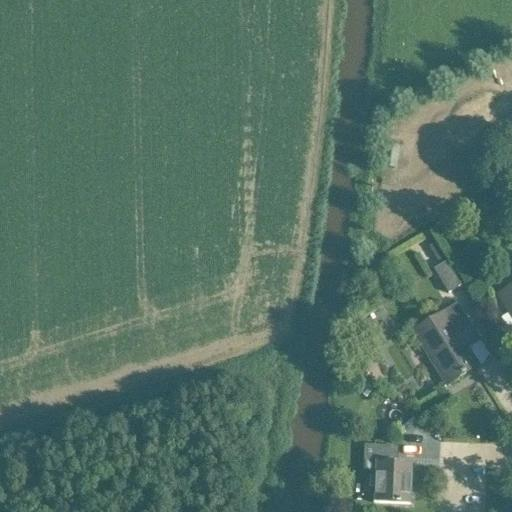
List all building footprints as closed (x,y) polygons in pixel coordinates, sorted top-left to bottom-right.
[(442,221),(436,225),(445,239),(451,235),(442,221)] [(437,243),(429,248),(438,263),(446,257),(437,243)] [(460,287),(445,263),(433,271),(448,295),(460,287)] [(511,288),(498,297),(511,318),(511,288)] [(478,342),(455,305),(412,332),(447,387),(474,370),(463,352),(478,342)] [(390,448),(370,447),(364,446),(363,474),(375,475),(374,504),(410,506),(412,466),(390,465),(390,448)]
